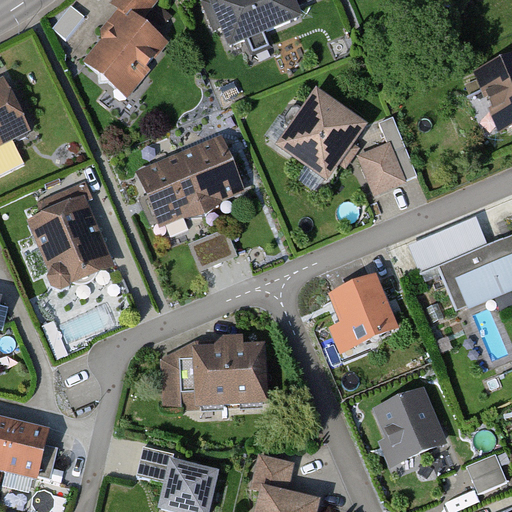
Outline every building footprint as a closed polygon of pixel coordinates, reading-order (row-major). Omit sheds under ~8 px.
[(165,6),(158,0),(120,0),(111,11),(122,20),(101,43),(107,48),(91,67),(129,100),(171,52),(144,30),(165,6)] [(213,0),(207,3),(228,54),(304,22),(294,0),(213,0)] [(326,1),(325,0),(296,0),(302,11),(326,1)] [(511,132),(511,65),(477,81),(503,137),(511,132)] [(3,84),(0,85),(0,141),(26,128),(3,84)] [(320,100),(282,154),(324,184),(363,130),(320,100)] [(222,144),(180,161),(205,222),(247,204),(222,144)] [(408,184),(395,150),(360,164),(373,198),(408,184)] [(180,161),(137,178),(162,239),(205,222),(180,161)] [(116,266),(89,207),(29,234),(57,293),(116,266)] [(479,222),(409,251),(421,278),(490,249),(479,222)] [(227,232),(189,248),(201,277),(239,261),(227,232)] [(511,242),(438,271),(458,321),(511,299),(511,242)] [(399,332),(377,281),(333,300),(355,351),(399,332)] [(109,330),(98,306),(48,329),(59,353),(109,330)] [(166,361),(168,416),(269,412),(266,357),(166,361)] [(449,448),(428,396),(378,416),(399,469),(449,448)] [(14,431),(0,427),(0,479),(3,480),(14,431)] [(48,439),(14,431),(3,480),(36,488),(48,439)] [(51,484),(58,452),(46,449),(38,481),(51,484)] [(170,458),(143,452),(137,480),(164,487),(170,458)] [(498,459),(468,471),(479,497),(509,486),(498,459)] [(213,511),(222,479),(172,467),(161,511),(213,511)] [(318,511),(320,507),(265,494),(260,511),(318,511)]
